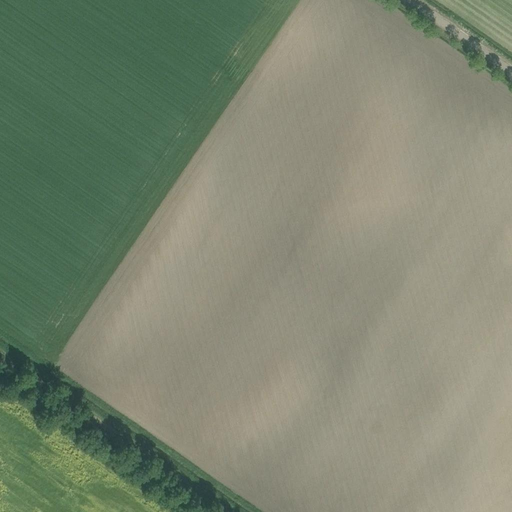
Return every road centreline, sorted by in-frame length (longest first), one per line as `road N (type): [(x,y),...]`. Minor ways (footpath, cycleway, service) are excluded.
road 1 (track): [(0,345),(237,511)]
road 2 (unclassified): [(511,69),(412,0)]
